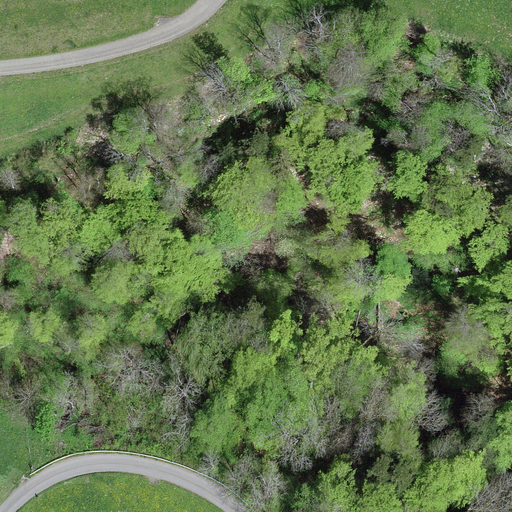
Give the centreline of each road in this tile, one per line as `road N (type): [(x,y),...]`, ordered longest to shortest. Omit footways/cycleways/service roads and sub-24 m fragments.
road 1 (unclassified): [(4,511),(62,470),(117,461),(188,480),(237,511)]
road 2 (unclassified): [(212,0),(181,25),(130,44),(0,69)]
